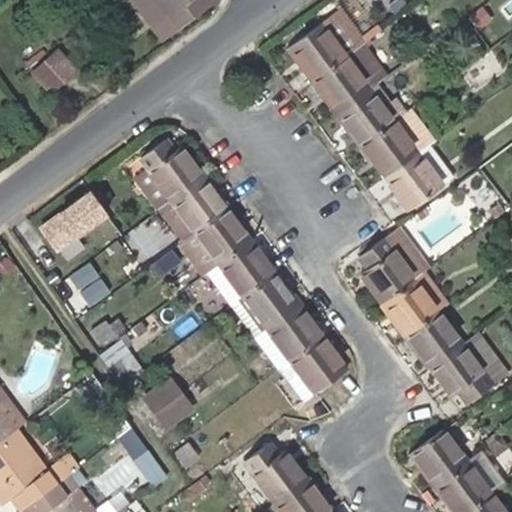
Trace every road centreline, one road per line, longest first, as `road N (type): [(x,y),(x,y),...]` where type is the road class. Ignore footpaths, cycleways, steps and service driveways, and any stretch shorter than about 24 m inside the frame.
road 1 (residential): [(390,511),(339,446),(397,385),(183,75)]
road 2 (residential): [(0,211),(183,75)]
road 3 (residential): [(183,75),(281,2)]
